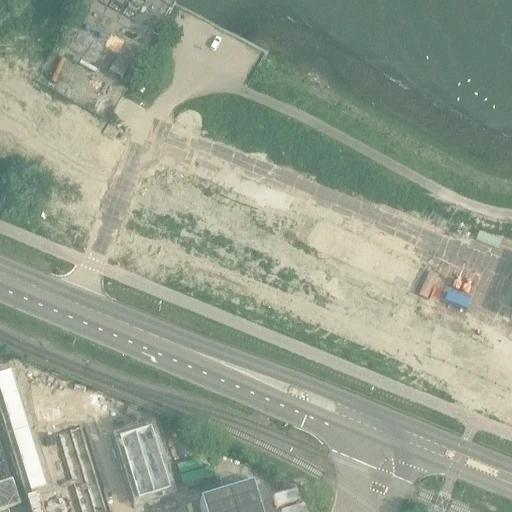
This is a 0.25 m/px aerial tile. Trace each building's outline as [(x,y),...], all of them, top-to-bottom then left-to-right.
[(119,58),(112,72),(123,77),(130,63),(119,58)] [(1,373),(0,373),(0,420),(4,434),(19,430),(1,373)] [(19,430),(4,434),(22,491),(36,486),(19,430)] [(101,511),(77,432),(53,439),(75,511),(101,511)] [(145,435),(114,444),(134,506),(164,497),(145,435)] [(186,453),(178,455),(192,501),(201,499),(186,453)] [(313,511),(305,486),(282,494),(287,511),(313,511)] [(198,507),(200,511),(257,511),(250,490),(198,507)]
